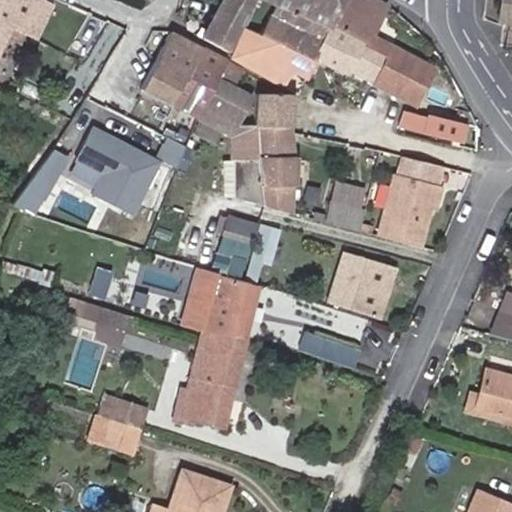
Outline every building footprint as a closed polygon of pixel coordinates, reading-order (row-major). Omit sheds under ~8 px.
[(0,0),(0,34),(5,23),(21,31),(36,0),(0,0)] [(247,0),(214,0),(197,29),(222,44),(247,0)] [(247,0),(222,44),(228,48),(241,25),(285,48),(300,23),(322,33),(338,0),(247,0)] [(346,66),(410,102),(430,64),(369,33),(385,2),(380,0),(338,0),(322,33),(311,53),(344,70),(346,66)] [(511,20),(511,0),(496,0),(495,18),(511,20)] [(285,48),(308,59),(311,53),(322,33),(300,23),(285,48)] [(241,25),(226,52),(276,79),(284,62),(302,71),(308,59),(285,48),(241,25)] [(177,106),(204,49),(168,30),(140,88),(177,106)] [(177,106),(196,114),(213,77),(230,85),(240,67),(204,49),(177,106)] [(288,124),(254,123),(236,122),(249,94),(230,85),(213,77),(196,114),(224,132),(227,154),(221,154),(223,188),(234,187),(234,193),(286,207),(291,161),(288,124)] [(254,123),(288,124),(287,95),(253,95),(254,123)] [(420,114),(394,108),(392,124),(418,129),(420,114)] [(443,113),(441,119),(474,127),(472,121),(466,119),(468,112),(457,109),(455,117),(443,113)] [(433,140),(472,148),(474,132),(434,124),(433,140)] [(129,211),(155,159),(125,144),(123,147),(118,144),(119,141),(89,125),(72,157),(99,171),(89,190),(129,211)] [(173,161),(182,143),(164,134),(155,152),(173,161)] [(422,159),(401,155),(397,171),(394,170),(377,232),(418,243),(431,199),(437,200),(442,183),(435,181),(418,177),(422,159)] [(441,163),(422,159),(418,177),(435,181),(441,163)] [(327,199),(322,217),(357,227),(358,220),(361,208),(327,199)] [(223,235),(251,244),(257,224),(229,215),(223,235)] [(372,224),(358,220),(357,227),(370,230),(372,224)] [(265,262),(275,229),(261,225),(252,258),(265,262)] [(251,244),(223,235),(218,251),(246,260),(251,244)] [(384,312),(398,263),(345,248),(331,297),(384,312)] [(191,280),(181,322),(199,328),(243,329),(253,285),(200,271),(197,281),(191,280)] [(105,280),(92,276),(87,290),(101,294),(105,280)] [(511,298),(511,300),(505,297),(496,314),(511,318),(511,298)] [(117,308),(99,302),(95,317),(113,323),(117,308)] [(127,312),(117,308),(113,323),(123,326),(127,312)] [(511,318),(496,314),(490,339),(511,343),(511,318)] [(197,333),(184,390),(179,389),(174,411),(219,423),(242,335),(197,333)] [(319,336),(314,352),(351,364),(356,347),(319,336)] [(475,413),(511,420),(511,378),(483,373),(477,401),(475,413)] [(145,406),(102,392),(95,412),(139,426),(145,406)] [(511,424),(511,420),(475,413),(477,401),(470,400),(467,415),(511,424)] [(139,426),(95,412),(87,436),(131,451),(139,426)] [(218,511),(229,485),(183,468),(167,509),(153,505),(150,511),(218,511)] [(511,511),(511,510),(511,507),(478,493),(470,511),(511,511)]
